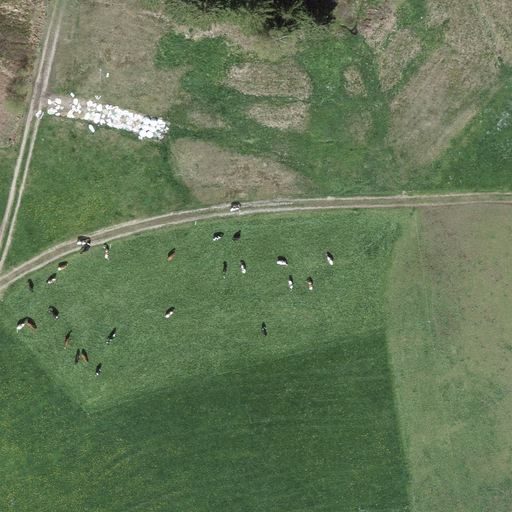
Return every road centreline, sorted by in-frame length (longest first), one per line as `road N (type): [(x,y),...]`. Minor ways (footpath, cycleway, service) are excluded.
road 1 (track): [(0,276),(127,223),(188,208),(511,195)]
road 2 (track): [(58,0),(0,251)]
